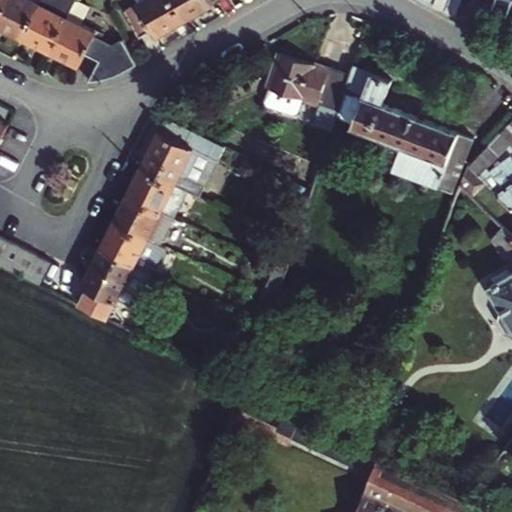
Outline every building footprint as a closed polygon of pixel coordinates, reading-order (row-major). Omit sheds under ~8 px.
[(0,24),(23,36),(41,0),(6,0),(0,14),(0,24)] [(74,0),(41,0),(23,36),(49,49),(74,0)] [(92,7),(76,0),(74,0),(49,49),(79,64),(85,53),(99,59),(89,80),(102,77),(136,64),(122,40),(107,42),(94,35),(96,32),(83,25),(92,7)] [(137,0),(138,2),(125,9),(141,37),(154,29),(155,33),(184,18),(173,0),(137,0)] [(173,0),(184,18),(215,1),(214,0),(173,0)] [(348,75),(278,51),(267,85),(278,89),(274,101),(293,108),(298,96),(337,110),(344,89),(348,75)] [(393,168),(453,191),(473,137),(383,101),(392,80),(352,64),(348,75),(344,89),(363,95),(352,124),(403,143),(393,168)] [(189,190),(199,195),(205,183),(188,174),(187,177),(180,173),(193,147),(218,159),(225,145),(167,116),(142,166),(189,190)] [(477,172),(485,180),(511,205),(511,157),(510,154),(488,170),(485,167),(511,142),(511,119),(468,164),(477,172)] [(472,194),(485,180),(477,172),(468,164),(461,182),(472,194)] [(128,193),(175,216),(189,190),(142,166),(128,193)] [(115,220),(160,243),(175,216),(128,193),(115,220)] [(160,243),(115,220),(102,247),(152,272),(165,246),(160,243)] [(511,235),(502,225),(493,236),(505,256),(509,253),(511,257),(511,256),(511,235)] [(12,241),(0,234),(0,262),(1,263),(12,241)] [(276,260),(286,265),(293,242),(285,238),(276,260)] [(14,269),(25,247),(12,241),(1,263),(14,269)] [(39,254),(25,247),(14,269),(28,276),(39,254)] [(152,272),(102,247),(84,283),(87,285),(79,301),(108,316),(118,298),(135,307),(152,272)] [(28,276),(40,282),(52,260),(39,254),(28,276)] [(284,271),(274,266),(263,295),(274,300),(284,271)] [(511,271),(490,285),(505,310),(500,313),(499,318),(507,331),(511,332),(511,271)] [(274,300),(263,295),(252,323),(265,329),(274,300)] [(296,420),(290,433),(355,465),(363,449),(297,419),(296,420)] [(355,465),(371,472),(378,456),(363,449),(355,465)] [(497,511),(378,456),(371,472),(355,511),(497,511)]
